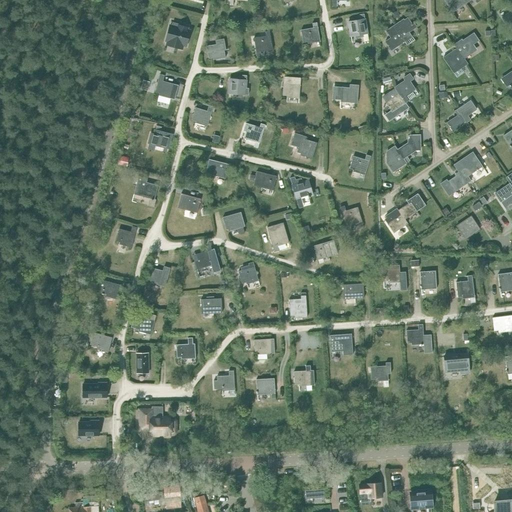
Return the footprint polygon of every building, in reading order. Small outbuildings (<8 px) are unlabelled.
[(444,0),(452,12),(465,3),(463,0),(444,0)] [(511,12),(502,17),(506,23),(507,22),(509,24),(509,25),(510,25),(511,28),(511,7),(509,10),(511,12)] [(366,20),(365,20),(364,14),(360,15),(360,21),(349,22),(350,35),(355,34),(355,38),(363,37),(363,35),(368,34),(366,20)] [(403,19),(392,26),(404,43),(412,37),(409,32),(417,27),(413,22),(411,23),(407,18),(404,20),(403,19)] [(313,28),(301,30),(303,43),(307,42),(308,44),(320,42),(317,22),(312,23),(313,28)] [(182,45),(186,46),(190,31),(186,30),(187,28),(179,26),(179,24),(173,23),(172,26),(170,26),(166,41),(168,41),(167,45),(181,49),(182,45)] [(404,43),(392,26),(385,31),(391,38),(385,42),(391,51),(404,43)] [(266,37),(254,39),(257,52),(260,51),(261,53),(273,50),(270,31),(265,32),(266,37)] [(456,49),(462,58),(475,49),(472,44),(478,40),(473,34),(467,38),(462,42),(461,40),(453,45),(456,49)] [(216,45),(206,46),(208,59),(212,58),(213,60),(225,58),(224,50),(226,50),(224,39),(215,40),(216,45)] [(467,64),(462,58),(456,49),(443,58),(454,73),(467,64)] [(511,70),(501,79),(506,87),(509,86),(511,90),(511,70)] [(160,75),(155,92),(159,93),(159,95),(175,100),(178,85),(163,81),(164,76),(160,75)] [(231,79),(229,94),(246,95),(248,95),(249,89),(245,88),(247,75),(242,75),(241,80),(231,79)] [(402,99),(405,103),(408,101),(405,97),(415,91),(409,82),(413,80),(409,75),(403,79),(405,82),(395,88),(396,90),(402,99)] [(285,77),(283,96),(289,96),(289,95),(295,95),(295,99),(300,100),(301,85),(294,84),(295,78),(285,77)] [(333,90),(332,99),(340,100),(340,101),(357,103),(359,85),(350,84),(349,88),(337,87),(336,89),(337,89),(335,90),(333,90)] [(396,90),(383,98),(392,112),(385,116),(388,121),(408,109),(405,103),(402,99),(396,90)] [(459,115),(466,125),(469,122),(466,117),(475,111),(469,102),(456,111),(459,115)] [(207,127),(213,107),(209,105),(207,111),(195,108),(192,120),(196,121),(196,123),(207,127)] [(466,125),(459,115),(446,124),(453,133),(466,125)] [(246,124),(244,131),(246,131),(244,138),(260,143),(265,125),(261,124),(260,128),(246,124)] [(367,132),(364,125),(358,128),(361,135),(367,132)] [(149,142),(156,144),(156,145),(163,147),(168,149),(172,134),(160,131),(161,127),(156,126),(155,130),(154,136),(151,135),(149,142)] [(511,129),(511,131),(503,136),(511,149),(511,129)] [(306,137),(294,133),(290,145),(298,148),(297,152),(309,156),(308,158),(312,159),(317,143),(306,139),(306,137)] [(398,150),(396,151),(405,164),(406,163),(409,161),(407,157),(416,151),(420,150),(420,135),(411,136),(411,138),(410,138),(410,139),(409,141),(409,142),(407,143),(398,150)] [(406,163),(405,164),(396,151),(398,150),(395,146),(386,152),(386,163),(393,173),(406,164),(406,163)] [(472,153),(454,165),(457,170),(458,172),(466,184),(471,181),(468,177),(482,167),(472,153)] [(353,171),(365,175),(371,156),(367,155),(365,160),(354,156),(350,168),(354,169),(353,171)] [(210,160),(206,174),(226,179),(229,165),(210,160)] [(255,181),(253,185),(273,191),(277,177),(258,171),(255,181)] [(466,184),(458,172),(454,174),(456,176),(448,181),(446,179),(440,184),(448,196),(466,184)] [(139,176),(134,195),(152,200),(151,200),(152,201),(153,200),(154,200),(158,186),(147,183),(148,179),(139,176)] [(295,177),(291,178),(297,199),(313,195),(309,181),(303,182),(302,178),(296,180),(295,177)] [(511,186),(509,183),(494,193),(497,198),(500,202),(502,201),(507,209),(506,210),(511,206),(511,186)] [(181,195),(177,208),(197,213),(201,200),(181,195)] [(398,212),(404,221),(417,213),(416,211),(424,206),(418,197),(418,196),(408,202),(407,203),(409,205),(398,212)] [(479,202),(472,207),(475,211),(482,206),(479,202)] [(104,204),(101,212),(108,214),(110,206),(104,204)] [(345,207),(341,208),(346,225),(350,224),(350,226),(362,222),(358,208),(347,211),(345,207)] [(407,226),(404,221),(398,212),(396,210),(386,217),(385,217),(386,219),(384,220),(393,235),(407,226)] [(241,213),(223,218),(226,229),(230,228),(231,230),(239,228),(241,233),(244,232),(243,227),(245,226),(241,213)] [(471,217),(456,227),(464,240),(473,235),(472,234),(479,230),(479,231),(480,230),(471,217)] [(289,243),(286,229),(283,223),(267,228),(274,252),(279,251),(276,243),(283,241),(284,245),(289,243)] [(120,229),(117,241),(121,242),(121,245),(132,248),(137,227),(133,226),(132,232),(120,229)] [(334,240),(314,246),(318,260),(338,254),(334,240)] [(206,247),(207,252),(196,255),(198,261),(195,262),(197,270),(211,266),(214,273),(221,271),(214,249),(212,250),(210,246),(206,247)] [(259,281),(255,267),(253,262),(248,263),(249,265),(241,268),(242,271),(239,272),(242,284),(247,283),(247,281),(253,279),(254,282),(259,281)] [(386,265),(382,265),(383,281),(387,281),(387,283),(399,282),(400,291),(406,290),(405,272),(399,272),(399,265),(387,266),(386,265)] [(151,283),(162,286),(165,287),(170,268),(164,266),(163,271),(151,268),(148,280),(152,281),(151,283)] [(435,271),(420,272),(421,290),(437,289),(435,271)] [(511,272),(498,274),(500,292),(511,290),(511,272)] [(468,281),(457,282),(458,297),(462,296),(462,299),(475,297),(473,275),(467,276),(468,281)] [(118,300),(122,286),(104,280),(103,280),(101,280),(97,292),(103,294),(105,295),(105,294),(108,295),(108,293),(115,295),(114,299),(118,300)] [(364,285),(344,286),(345,300),(365,299),(364,285)] [(290,301),(290,304),(291,316),(295,316),(295,315),(303,315),(303,318),(307,318),(306,296),(302,296),(302,300),(290,301)] [(221,299),(201,300),(202,314),(222,313),(221,299)] [(150,335),(155,315),(151,314),(150,319),(139,316),(138,320),(134,319),(131,328),(140,330),(139,332),(150,335)] [(511,316),(494,318),(495,331),(499,331),(499,332),(509,331),(510,338),(511,338),(511,316)] [(418,330),(406,330),(406,343),(411,343),(411,345),(423,344),(424,353),(432,353),(431,335),(423,335),(422,324),(418,325),(418,330)] [(93,332),(89,345),(97,347),(96,349),(108,352),(112,337),(93,332)] [(343,356),(353,355),(352,334),(330,336),(331,352),(343,351),(343,356)] [(188,344),(176,345),(177,357),(181,357),(181,359),(195,358),(194,344),(193,344),(192,338),(187,338),(188,344)] [(274,339),(254,340),(255,353),(259,353),(259,355),(266,354),(267,359),(272,359),(271,354),(275,354),(274,339)] [(138,374),(149,374),(149,354),(137,354),(138,374)] [(467,354),(444,356),(446,372),(461,371),(461,374),(469,373),(467,354)] [(385,366),(370,367),(371,380),(375,379),(375,381),(388,381),(388,374),(391,374),(390,362),(385,363),(385,366)] [(306,371),(293,372),(294,384),(298,384),(299,386),(314,385),(313,370),(311,371),(310,366),(305,366),(306,371)] [(218,380),(213,381),(214,389),(222,389),(222,391),(235,390),(234,371),(229,371),(229,376),(218,377),(218,380)] [(274,378),(256,380),(257,395),(275,394),(274,378)] [(83,398),(107,398),(107,383),(101,383),(101,384),(83,384),(83,398)] [(152,409),(138,409),(138,429),(152,429),(152,435),(161,435),(161,436),(171,436),(171,434),(174,434),(174,433),(176,433),(176,432),(177,432),(177,420),(176,420),(176,419),(175,419),(175,418),(171,418),(171,417),(162,417),(162,407),(152,407),(152,409)] [(79,436),(99,436),(99,421),(93,421),(93,422),(79,422),(79,436)] [(380,483),(359,485),(360,495),(361,495),(361,505),(372,505),(372,498),(382,497),(380,483)] [(179,486),(164,487),(165,499),(180,498),(179,486)] [(323,490),(306,491),(306,498),(323,497),(323,490)] [(430,507),(429,492),(411,493),(411,508),(430,507)] [(208,511),(204,495),(194,498),(197,511),(208,511)] [(180,498),(165,499),(166,509),(181,508),(180,498)] [(510,500),(494,502),(494,511),(511,511),(511,503),(511,504),(510,500)]
